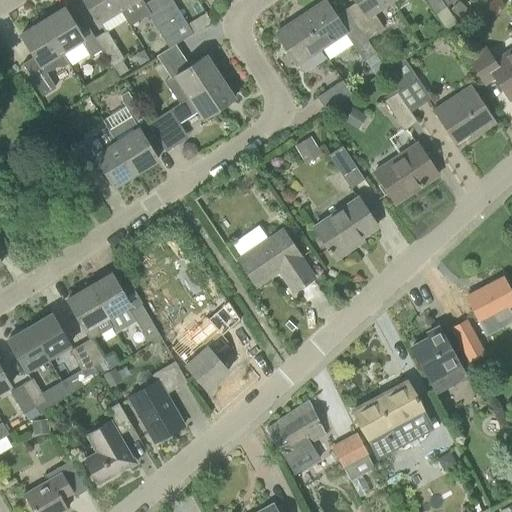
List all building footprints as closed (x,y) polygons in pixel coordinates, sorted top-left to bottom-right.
[(83,0),(98,23),(100,22),(120,10),(113,0),(83,0)] [(113,0),(120,10),(136,0),(113,0)] [(150,0),(143,5),(159,31),(169,48),(181,41),(156,0),(150,0)] [(156,0),(181,41),(193,33),(183,16),(172,0),(156,0)] [(367,40),(368,40),(385,28),(374,13),(391,1),(391,0),(354,0),(356,2),(345,9),(353,20),(353,19),(367,40)] [(391,0),(391,1),(392,0),(425,0),(435,14),(447,6),(442,0),(391,0)] [(302,17),(301,18),(321,48),(329,60),(353,44),(364,62),(366,60),(376,54),(377,53),(368,40),(367,40),(353,19),(353,20),(343,26),(326,1),(310,11),(311,12),(303,18),(302,17)] [(102,50),(95,38),(85,20),(76,26),(65,8),(42,22),(68,64),(69,64),(70,66),(89,54),(91,56),(102,50)] [(296,65),(321,48),(301,18),(299,18),(300,20),(292,25),(291,24),(275,34),(296,65)] [(54,89),(45,74),(56,67),(64,66),(68,64),(42,22),(21,35),(34,57),(23,64),(42,96),(54,89)] [(108,30),(105,31),(95,38),(102,50),(112,67),(125,59),(108,30)] [(493,74),(496,77),(506,95),(511,91),(511,50),(494,62),(485,49),(469,60),(482,81),(493,74)] [(183,56),(165,68),(171,78),(166,82),(180,103),(220,77),(205,56),(190,66),(183,56)] [(385,72),(398,91),(398,92),(418,78),(405,58),(387,70),(385,72)] [(89,97),(120,79),(114,69),(84,87),(89,97)] [(170,110),(148,124),(166,152),(178,144),(170,133),(181,126),(180,123),(199,111),(204,119),(234,99),(220,77),(180,103),(170,110)] [(317,97),(326,110),(343,100),(352,94),(343,80),(317,97)] [(437,114),(456,143),(475,130),(478,134),(495,123),(470,86),(457,94),(460,99),(437,114)] [(142,114),(133,100),(128,91),(122,95),(123,102),(133,119),(142,114)] [(417,122),(398,92),(398,91),(384,101),(405,131),(417,122)] [(117,142),(136,173),(158,160),(139,129),(135,131),(128,119),(110,131),(117,142)] [(307,164),(322,155),(311,137),(296,146),(307,164)] [(103,170),(114,187),(136,173),(117,142),(95,155),(85,139),(70,148),(89,178),(103,170)] [(420,187),(437,176),(438,175),(418,143),(375,172),(395,203),(411,193),(409,190),(418,183),(420,187)] [(365,179),(343,146),(329,155),(351,188),(365,179)] [(327,249),(330,253),(331,252),(336,258),(351,248),(349,245),(377,226),(358,198),(315,227),(329,248),(327,249)] [(283,230),(238,258),(257,286),(280,271),(294,292),(314,278),(283,230)] [(121,289),(112,274),(90,287),(113,326),(117,333),(136,321),(148,342),(160,335),(141,303),(131,284),(121,289)] [(511,294),(504,278),(466,297),(479,321),(511,304),(511,294)] [(113,326),(90,287),(67,300),(90,339),(93,338),(113,326)] [(186,365),(207,390),(228,371),(208,348),(240,319),(228,302),(198,328),(179,345),(192,360),(186,365)] [(52,314),(30,328),(48,358),(70,345),(52,314)] [(412,347),(431,381),(437,393),(453,384),(447,373),(460,366),(439,327),(434,330),(437,336),(432,339),(431,337),(412,347)] [(30,328),(8,341),(26,371),(48,358),(30,328)] [(90,339),(82,344),(95,366),(104,361),(106,360),(93,338),(90,339)] [(464,348),(471,361),(484,354),(477,341),(464,348)] [(84,374),(95,366),(82,344),(70,351),(84,374)] [(129,397),(154,442),(158,440),(162,443),(168,439),(168,434),(184,425),(166,393),(187,381),(175,361),(154,374),(157,381),(129,397)] [(0,366),(0,391),(11,385),(0,366)] [(122,381),(116,369),(103,375),(110,388),(122,381)] [(33,378),(22,385),(35,407),(46,400),(33,378)] [(433,429),(423,412),(417,400),(418,399),(416,395),(415,396),(408,384),(382,397),(381,395),(353,410),(380,458),(433,429)] [(10,391),(24,413),(35,407),(22,385),(10,391)] [(326,433),(309,400),(278,421),(267,429),(288,463),(303,454),(296,443),(306,437),(310,443),(326,433)] [(131,459),(133,459),(119,435),(133,427),(118,403),(109,408),(114,417),(86,433),(97,452),(83,460),(98,484),(131,465),(130,464),(131,459)] [(0,439),(9,434),(2,422),(0,423),(0,439)] [(345,470),(369,457),(358,434),(333,447),(345,470)] [(75,497),(88,490),(71,460),(46,474),(49,479),(24,494),(34,511),(62,511),(68,509),(62,498),(72,492),(75,497)] [(508,490),(511,488),(511,464),(498,472),(508,490)]
